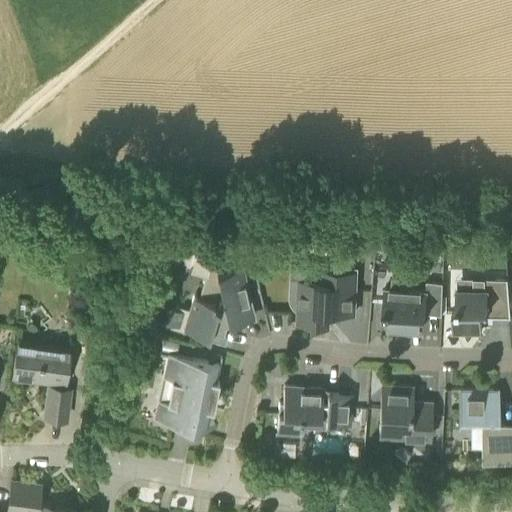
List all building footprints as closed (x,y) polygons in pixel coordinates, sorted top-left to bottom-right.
[(0,249),(10,245),(3,233),(0,234),(0,249)] [(229,322),(231,322),(231,320),(254,315),(243,265),(217,271),(219,276),(206,281),(201,297),(196,296),(191,309),(178,304),(176,308),(173,307),(168,321),(171,322),(171,325),(157,321),(157,322),(185,330),(185,328),(209,335),(209,334),(221,338),(226,322),(229,321),(229,322)] [(355,312),(356,289),(357,270),(314,268),(297,283),(295,285),(293,288),(292,290),(292,292),(292,293),(292,296),(292,298),(292,299),(293,301),(293,302),(295,305),(298,308),(297,320),(291,320),(291,321),(326,323),(330,320),(331,311),(355,312)] [(389,330),(409,331),(409,327),(422,328),(422,326),(421,326),(422,311),(424,311),(424,312),(442,313),(443,281),(427,280),(426,290),(408,289),(409,275),(391,277),(390,288),(384,288),(383,311),(389,311),(388,325),(387,324),(387,326),(389,326),(389,330)] [(511,316),(508,276),(507,276),(507,278),(473,278),(473,288),(456,288),(456,308),(453,308),(453,328),(482,328),(482,316),(511,316)] [(71,386),(64,385),(70,344),(16,336),(10,374),(49,379),(45,413),(67,416),(71,386)] [(221,354),(218,365),(163,352),(163,353),(170,355),(165,376),(174,378),(164,417),(174,419),(168,444),(170,445),(175,419),(208,427),(218,373),(222,355),(221,354)] [(432,408),(412,407),(413,387),(396,386),(394,384),(387,383),(385,386),(382,385),(380,425),(396,426),(396,434),(431,436),(432,408)] [(350,422),(352,389),(350,389),(350,392),(328,391),(328,394),(323,393),(323,386),(284,384),(283,404),(279,404),(277,433),(300,434),(301,419),(302,419),(303,413),(326,414),(326,421),(350,422)] [(481,423),(481,458),(511,456),(511,422),(499,423),(499,388),(452,388),(452,389),(459,389),(459,429),(460,429),(460,423),(481,423)] [(10,489),(8,511),(17,511),(76,511),(77,509),(38,503),(39,493),(10,489)]
